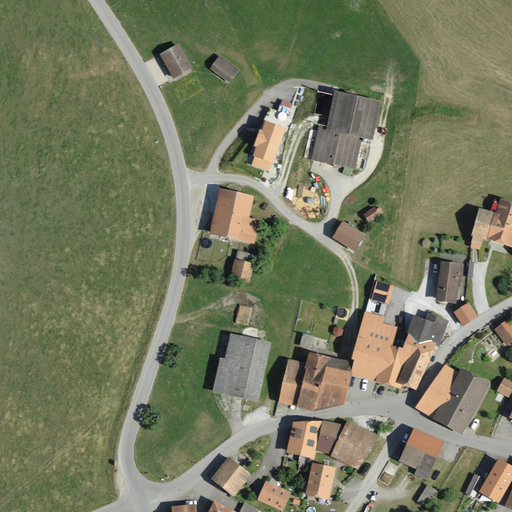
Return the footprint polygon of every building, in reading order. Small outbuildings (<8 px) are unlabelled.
[(177,42),(156,53),(169,79),(191,68),(177,42)] [(218,54),(208,69),(228,82),(238,67),(218,54)] [(380,102),(335,93),(328,126),(317,124),(310,159),(356,168),(363,135),(373,138),(380,102)] [(286,129),(265,121),(262,129),(260,128),(254,146),(256,147),(252,156),(254,157),(251,164),(269,171),(272,163),(273,163),(286,129)] [(253,195),(218,187),(208,231),(253,241),(258,219),(248,217),(253,195)] [(496,215),(479,209),(467,246),(480,250),(484,239),(511,247),(511,244),(511,202),(501,199),(496,215)] [(374,207),(363,215),(369,223),(380,215),(374,207)] [(365,233),(341,220),(331,237),(356,251),(365,233)] [(253,262),(233,257),(228,276),(248,281),(253,262)] [(462,262),(440,259),(435,299),(457,302),(462,262)] [(389,303),(394,284),(376,280),(372,299),(389,303)] [(477,315),(467,301),(452,310),(462,325),(477,315)] [(398,360),(400,347),(393,344),(397,327),(384,322),(385,317),(379,315),(365,311),(351,357),(346,376),(351,377),(390,388),(398,360)] [(425,318),(413,315),(402,348),(400,347),(398,360),(423,367),(434,342),(439,343),(447,319),(427,312),(425,318)] [(511,318),(510,316),(493,328),(505,344),(511,339),(511,318)] [(271,341),(229,332),(224,357),(220,356),(213,390),(258,400),(271,341)] [(346,376),(351,357),(308,349),(305,361),(287,357),(276,402),(313,411),(345,403),(351,377),(346,376)] [(423,367),(398,360),(390,388),(399,390),(400,385),(416,390),(423,367)] [(458,369),(444,362),(414,409),(462,434),(490,382),(460,367),(458,369)] [(511,397),(511,376),(505,372),(496,389),(511,397)] [(316,448),(322,420),(295,422),(287,453),(313,458),(316,448)] [(330,452),(345,425),(322,420),(316,448),(330,452)] [(377,435),(347,420),(345,425),(330,452),(329,454),(358,470),(377,435)] [(443,441),(413,427),(398,460),(415,468),(413,473),(425,479),(443,441)] [(250,471),(228,455),(211,478),(233,494),(250,471)] [(504,503),(511,484),(511,465),(496,458),(481,492),(504,503)] [(334,467),(311,462),(304,494),(328,499),(334,467)] [(474,473),(467,493),(477,497),(483,476),(474,473)] [(291,491),(265,479),(257,498),(282,509),(291,491)] [(427,484),(421,498),(432,502),(438,488),(427,484)] [(238,511),(212,499),(206,511),(256,511),(259,509),(244,502),(238,511)]
